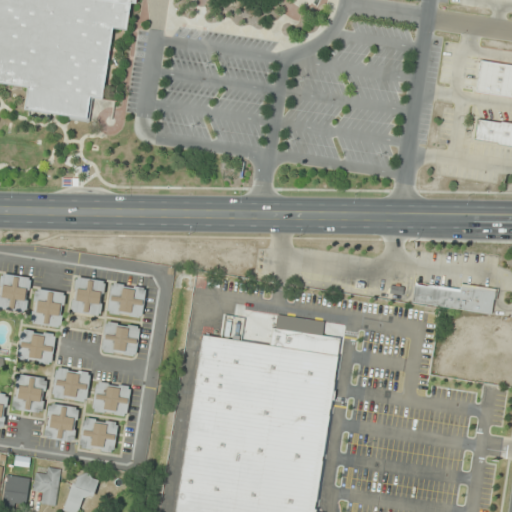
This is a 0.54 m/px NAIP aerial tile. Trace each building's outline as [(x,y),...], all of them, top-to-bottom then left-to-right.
[(0,0),(133,0),(133,3),(128,2),(124,30),(110,28),(99,99),(90,97),(86,121),(65,118),(66,116),(22,109),(25,87),(0,83),(0,0)] [(479,60),(511,64),(511,96),(474,91),(479,60)] [(476,118),(498,122),(500,121),(511,123),(511,146),(496,144),(495,142),(473,138),(476,118)] [(0,275),(1,275),(1,273),(28,277),(28,279),(30,279),(28,290),(26,290),(24,300),(26,300),(25,310),(23,309),(22,312),(0,308),(0,275)] [(71,289),(73,278),(75,279),(75,277),(102,281),(102,283),(104,283),(102,294),(100,294),(98,303),(100,304),(99,314),(97,313),(96,316),(70,312),(71,309),(69,309),(70,299),(72,300),(74,289),(71,289)] [(410,302),(413,282),(458,289),(459,283),(496,288),(494,299),(491,299),(489,313),(410,302)] [(112,283),(122,284),(121,286),(131,288),(132,285),(142,287),(142,289),(144,289),(140,316),(137,315),(137,318),(127,316),(127,314),(117,313),(117,315),(107,313),(107,311),(105,311),(109,284),(111,285),(112,283)] [(31,300),(32,290),(35,290),(35,288),(62,292),(61,295),(63,295),(62,306),(60,305),(58,315),(60,315),(59,325),(56,325),(56,327),(30,323),(30,321),(28,320),(30,311),(32,311),(34,301),(31,300)] [(105,321),(115,323),(115,325),(125,326),(125,324),(136,326),(136,328),(138,328),(134,355),(131,354),(131,357),(120,355),(121,353),(111,352),(111,354),(101,352),(101,350),(99,349),(103,323),(105,323),(105,321)] [(172,511),(200,335),(267,345),(270,328),(338,338),(311,511),(172,511)] [(22,329),(32,331),(31,333),(41,334),(42,332),(52,333),(52,336),(54,336),(50,362),(47,362),(47,364),(37,363),(37,361),(27,359),(27,361),(17,360),(17,358),(15,357),(19,331),(21,331),(22,329)] [(56,367),(66,369),(66,370),(76,372),(76,370),(87,372),(86,374),(88,374),(84,400),(82,399),(82,402),(71,400),(72,399),(62,397),(62,398),(52,397),(52,394),(50,394),(54,370),(56,370),(56,367)] [(13,386),(14,376),(17,376),(18,374),(43,378),(42,380),(45,381),(43,391),(41,391),(40,401),(41,401),(40,411),(38,411),(38,413),(12,409),(12,406),(10,406),(11,397),(13,397),(15,387),(13,386)] [(96,381),(106,382),(106,384),(116,386),(116,384),(126,386),(126,389),(128,389),(124,414),(122,414),(122,416),(111,415),(112,413),(102,411),(102,413),(92,412),(92,409),(90,409),(93,384),(96,384),(96,381)] [(45,415),(46,405),(49,405),(50,403),(75,407),(74,409),(77,410),(75,420),(73,420),(72,430),(74,430),(72,440),(70,440),(69,442),(44,438),(44,435),(42,435),(43,426),(46,426),(47,415),(45,415)] [(84,417),(94,418),(93,420),(103,422),(104,420),(114,422),(113,425),(115,425),(112,450),(109,450),(109,452),(99,451),(99,449),(90,447),(89,449),(79,448),(79,445),(77,445),(81,420),(83,420),(84,417)] [(35,474),(34,493),(43,493),(42,505),(57,505),(59,469),(46,468),(46,475),(35,474)] [(64,511),(68,511),(78,511),(83,496),(92,499),(99,478),(76,471),(64,511)] [(15,511),(23,511),(29,479),(7,475),(2,510),(15,511)]
